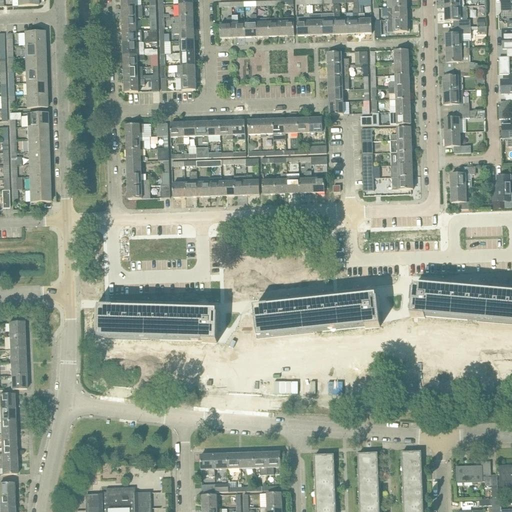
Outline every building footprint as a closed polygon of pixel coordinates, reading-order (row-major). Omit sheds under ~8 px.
[(358,6),(358,0),(346,0),(346,3),(353,3),(354,9),(358,9),(358,6)] [(407,8),(406,0),(392,0),(393,8),(407,8)] [(511,10),(511,0),(501,0),(502,11),(511,11),(511,10)] [(194,17),(193,5),(179,5),(180,18),(194,17)] [(143,6),(136,7),(122,7),(122,19),(136,19),(142,19),(142,13),(143,13),(143,6)] [(467,7),(460,7),(445,8),(445,22),(453,21),(453,28),(471,28),(471,20),(468,20),(467,7)] [(407,8),(393,8),(389,8),(389,21),(393,21),(407,20),(407,8)] [(310,36),(309,16),(309,14),(302,15),(302,19),(297,19),(298,36),(310,36)] [(335,35),(334,21),(334,14),(322,15),(322,36),(335,35)] [(322,36),(322,15),(309,16),(310,36),(322,36)] [(353,20),(347,21),(347,35),(359,34),(359,15),(352,15),(353,20)] [(371,20),(365,20),(365,15),(359,15),(359,34),(372,34),(371,20)] [(180,18),(180,24),(172,24),(172,30),(180,30),(194,30),(194,24),(196,24),(196,18),(194,18),(194,17),(180,18)] [(232,19),(232,39),(245,38),(244,24),(239,25),(238,17),(232,18),(232,19)] [(136,31),(136,19),(122,19),(123,32),(136,31)] [(232,39),(232,19),(226,20),(226,26),(220,26),(220,39),(232,39)] [(407,20),(393,21),(394,33),(408,33),(407,20)] [(347,35),(347,21),(334,21),(335,35),(347,35)] [(282,37),(281,23),(269,24),(269,37),(282,37)] [(294,23),(281,23),(282,37),(295,36),(294,23)] [(256,24),(244,24),(245,38),(257,38),(256,24)] [(269,24),(256,24),(257,38),(269,37),(269,24)] [(471,28),(453,28),(451,28),(451,35),(446,36),(446,50),(470,49),(470,41),(471,41),(471,28)] [(194,30),(180,30),(180,42),(194,42),(194,30)] [(141,31),(136,31),(123,32),(123,44),(142,43),(141,31)] [(25,46),(45,45),(45,33),(24,33),(25,46)] [(511,35),(503,36),(503,49),(508,49),(508,56),(511,55),(511,35)] [(194,42),(180,42),(181,55),(195,54),(194,42)] [(144,43),(142,43),(123,44),(123,56),(144,56),(144,43)] [(45,58),(45,45),(25,46),(25,59),(45,58)] [(470,49),(446,50),(447,64),(453,63),(453,70),(472,70),(472,62),(470,62),(470,49)] [(395,64),(409,63),(408,51),(395,51),(395,64)] [(328,66),(349,65),(349,59),(342,60),(341,53),(327,54),(328,66)] [(363,65),(368,65),(368,53),(355,53),(356,65),(363,65)] [(195,54),(181,55),(173,55),(173,61),(181,61),(181,67),(195,66),(195,54)] [(307,55),(289,55),(289,76),(308,75),(307,55)] [(144,56),(123,56),(124,69),(138,68),(138,62),(145,62),(144,56)] [(46,70),(45,58),(25,59),(25,71),(46,70)] [(409,63),(395,64),(395,76),(409,76),(409,63)] [(349,67),(349,65),(328,66),(328,78),(342,78),(342,67),(349,67)] [(195,66),(181,67),(182,79),(196,79),(195,66)] [(138,75),(138,68),(124,69),(124,81),(145,80),(145,74),(138,75)] [(46,70),(25,71),(26,84),(46,83),(46,70)] [(472,70),(453,70),(454,77),(443,78),(444,92),(463,91),(462,77),(472,77),(472,70)] [(409,76),(395,76),(395,82),(389,82),(389,88),(395,88),(410,88),(409,76)] [(349,78),(342,78),(328,78),(329,91),(343,90),(349,90),(349,78)] [(196,79),(182,79),(182,91),(196,91),(196,79)] [(145,80),(124,81),(125,93),(139,93),(138,86),(145,86),(145,80)] [(511,80),(501,81),(502,94),(506,94),(506,97),(507,100),(511,100),(511,80)] [(46,83),(26,84),(26,96),(47,95),(46,83)] [(410,100),(410,88),(395,88),(389,88),(389,101),(396,101),(410,100)] [(343,102),(343,90),(329,91),(329,103),(343,102)] [(463,105),(463,91),(444,92),(444,106),(453,105),(453,113),(470,112),(469,105),(463,105)] [(47,95),(26,96),(27,109),(47,108),(47,95)] [(410,100),(396,101),(396,108),(390,108),(390,113),(410,113),(410,100)] [(343,115),(343,102),(329,103),(330,116),(343,115)] [(369,102),(364,102),(357,102),(358,107),(362,107),(362,114),(369,114),(369,102)] [(499,103),(499,114),(508,114),(508,102),(499,103)] [(470,112),(453,113),(453,120),(444,120),(445,134),(460,133),(460,119),(470,119),(470,112)] [(411,125),(410,113),(390,113),(390,126),(411,125)] [(27,128),(48,127),(47,114),(27,115),(27,128)] [(370,127),(369,117),(361,118),(361,127),(370,127)] [(310,119),(297,120),(298,134),(310,133),(310,119)] [(322,119),(310,119),(310,133),(310,137),(316,137),(316,133),(326,133),(326,123),(322,123),(322,119)] [(286,134),(285,120),(273,121),(273,134),(273,141),(286,141),(286,134)] [(298,134),(297,120),(285,120),(286,134),(298,134)] [(261,135),(260,121),(248,121),(248,135),(261,135)] [(273,134),(273,121),(260,121),(261,135),(273,134)] [(220,136),(220,122),(208,123),(208,141),(221,141),(220,136)] [(232,122),(220,122),(220,136),(232,136),(232,122)] [(246,142),(245,135),(245,122),(232,122),(232,136),(239,135),(239,142),(246,142)] [(195,123),(183,124),(183,145),(190,145),(189,137),(196,137),(195,123)] [(208,141),(208,123),(195,123),(196,137),(202,137),(203,143),(208,143),(208,141)] [(163,137),(168,137),(167,124),(157,125),(157,138),(163,137)] [(183,145),(183,124),(171,124),(171,138),(177,138),(177,145),(183,145)] [(126,138),(140,138),(140,134),(144,134),(144,125),(126,126),(126,138)] [(511,125),(503,126),(503,139),(508,139),(508,147),(511,147),(511,125)] [(48,127),(27,128),(28,140),(48,140),(48,127)] [(391,142),(411,141),(411,128),(397,129),(397,135),(391,136),(391,142)] [(361,142),(372,142),(372,129),(361,130),(361,142)] [(460,137),(460,133),(445,134),(445,148),(454,147),(454,155),(471,154),(471,146),(460,147),(460,137)] [(140,150),(140,138),(126,138),(127,151),(140,150)] [(48,140),(28,140),(28,153),(49,152),(48,140)] [(411,141),(391,142),(391,154),(412,153),(411,141)] [(372,142),(361,142),(362,155),(373,155),(372,142)] [(168,149),(163,149),(158,150),(158,162),(162,162),(164,162),(168,162),(168,149)] [(140,163),(140,150),(127,151),(127,163),(140,163)] [(49,165),(49,152),(28,153),(29,165),(49,165)] [(412,165),(412,153),(391,154),(391,166),(412,165)] [(373,167),(373,155),(362,155),(362,167),(373,167)] [(327,158),(311,158),(311,163),(311,166),(327,166),(327,158)] [(246,165),(246,168),(259,167),(259,160),(246,160),(246,165)] [(141,175),(140,163),(127,163),(127,175),(141,175)] [(50,177),(49,165),(29,165),(29,178),(50,177)] [(413,178),(412,165),(391,166),(392,178),(399,178),(413,178)] [(374,179),(373,167),(362,167),(363,180),(374,179)] [(451,189),(466,189),(465,175),(476,175),(475,167),(459,168),(459,175),(450,176),(451,189)] [(141,182),(141,175),(127,175),(128,187),(150,186),(150,182),(141,182)] [(497,189),(491,190),(491,209),(503,209),(506,209),(511,208),(511,176),(510,177),(497,177),(497,184),(497,189)] [(50,177),(29,178),(30,190),(50,190),(50,177)] [(23,178),(17,178),(12,178),(12,191),(17,191),(24,190),(23,178)] [(413,190),(413,178),(399,178),(399,191),(413,190)] [(318,180),(311,180),(312,194),(325,193),(325,189),(328,189),(328,179),(318,180)] [(374,192),(374,179),(363,180),(363,192),(374,192)] [(287,194),(287,180),(275,181),(275,195),(287,194)] [(300,194),(299,180),(287,180),(287,194),(300,194)] [(311,180),(299,180),(300,194),(312,194),(311,180)] [(246,182),(247,196),(260,195),(259,181),(246,182)] [(275,195),(275,181),(262,181),(263,195),(275,195)] [(222,197),(222,182),(210,183),(210,197),(222,197)] [(234,182),(222,182),(222,197),(234,196),(234,182)] [(247,196),(246,182),(234,182),(234,196),(247,196)] [(197,183),(185,184),(185,198),(198,198),(197,183)] [(210,183),(197,183),(198,198),(210,197),(210,183)] [(185,198),(185,184),(173,184),(173,198),(185,198)] [(150,186),(128,187),(128,200),(150,199),(150,186)] [(162,186),(161,186),(161,199),(163,199),(170,199),(170,186),(169,186),(162,186)] [(466,203),(466,189),(451,189),(451,204),(460,203),(460,210),(477,210),(477,202),(466,203)] [(50,190),(30,190),(30,203),(50,202),(50,190)] [(412,300),(410,317),(425,318),(425,313),(511,320),(511,298),(413,290),(412,300)] [(268,307),(253,308),(256,335),(365,323),(365,329),(380,327),(378,310),(377,300),(268,311),(268,307)] [(94,308),(93,334),(203,338),(202,343),(217,343),(217,326),(217,316),(108,313),(109,308),(94,308)] [(9,337),(25,336),(24,323),(9,324),(9,337)] [(25,336),(9,337),(10,350),(25,350),(25,336)] [(25,350),(10,350),(10,364),(26,363),(25,350)] [(26,363),(10,364),(11,377),(26,376),(26,363)] [(27,390),(26,376),(11,377),(11,390),(27,390)] [(0,409),(15,409),(14,403),(16,402),(16,395),(0,395),(0,409)] [(15,409),(0,409),(0,422),(0,423),(15,422),(15,409)] [(16,435),(15,422),(0,423),(1,436),(16,435)] [(16,435),(1,436),(0,435),(0,442),(1,442),(1,449),(16,449),(16,435)] [(1,449),(2,456),(0,455),(0,462),(17,462),(16,449),(1,449)] [(423,511),(421,452),(402,453),(402,460),(405,460),(405,474),(402,475),(403,488),(406,488),(406,502),(404,503),(403,511),(423,511)] [(280,453),(267,454),(267,476),(274,476),(274,468),(281,468),(280,453)] [(254,469),(253,454),(240,455),(241,469),(254,469)] [(267,454),(253,454),(254,469),(260,469),(260,476),(267,476),(267,454)] [(359,476),(359,490),(362,490),(362,504),(360,504),(360,511),(379,511),(377,454),(358,455),(358,462),(361,462),(361,476),(359,476)] [(215,470),(214,455),(201,456),(201,471),(215,470)] [(228,470),(227,455),(214,455),(215,470),(228,470)] [(240,455),(227,455),(228,470),(241,469),(240,455)] [(315,478),(316,491),(319,491),(320,506),(316,506),(316,511),(335,511),(334,456),(314,456),(315,463),(318,463),(319,478),(315,478)] [(17,475),(17,462),(0,462),(0,470),(2,470),(3,475),(17,475)] [(511,489),(511,466),(499,466),(500,481),(499,481),(500,490),(511,489)] [(491,489),(491,476),(491,472),(482,472),(482,467),(456,468),(457,483),(482,482),(485,482),(485,489),(491,489)] [(0,484),(0,498),(14,498),(14,484),(0,484)] [(215,489),(215,485),(202,486),(202,494),(216,493),(215,489)] [(107,495),(86,495),(86,511),(150,511),(149,493),(128,494),(127,494),(127,495),(127,496),(122,496),(122,489),(106,489),(106,490),(107,495)] [(267,509),(282,508),(282,494),(267,495),(267,509)] [(203,511),(217,510),(217,496),(202,497),(203,511)] [(0,498),(0,511),(15,510),(14,498),(0,498)] [(501,500),(498,500),(491,500),(492,506),(492,511),(511,511),(511,509),(502,510),(501,500)]
